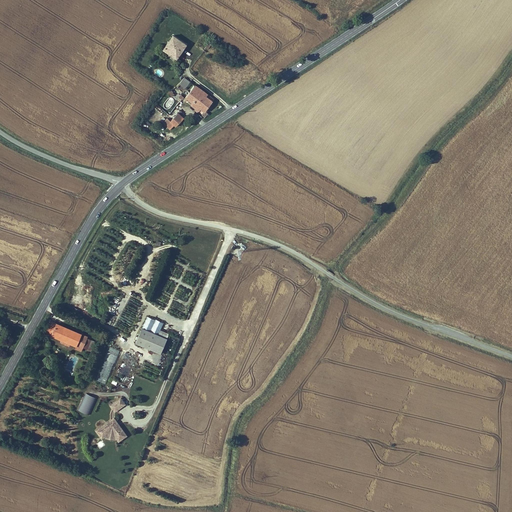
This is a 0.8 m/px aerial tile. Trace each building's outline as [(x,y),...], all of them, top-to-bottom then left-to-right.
[(187,41),(172,31),(162,48),(177,58),(187,41)] [(191,81),(184,75),(177,86),(186,88),(191,81)] [(215,98),(196,82),(184,97),(203,113),(215,98)] [(184,115),(177,109),(164,122),(172,126),(184,115)] [(87,334),(50,319),(44,332),(82,348),(87,334)] [(167,337),(141,326),(135,341),(160,353),(167,337)] [(106,384),(119,350),(109,346),(96,380),(106,384)] [(125,383),(136,359),(126,354),(114,377),(125,383)] [(97,397),(87,392),(79,409),(90,414),(97,397)] [(121,395),(109,404),(115,412),(126,404),(121,395)] [(114,416),(95,428),(102,438),(120,441),(128,435),(114,416)]
